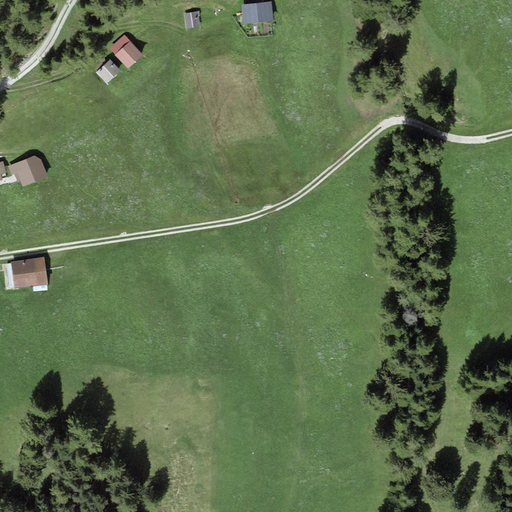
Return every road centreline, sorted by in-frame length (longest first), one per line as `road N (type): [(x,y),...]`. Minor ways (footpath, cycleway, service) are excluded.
road 1 (track): [(0,256),(245,219),(311,188),(392,121),(460,139),(511,133)]
road 2 (track): [(0,89),(75,69),(113,29),(155,22),(188,33),(217,24)]
